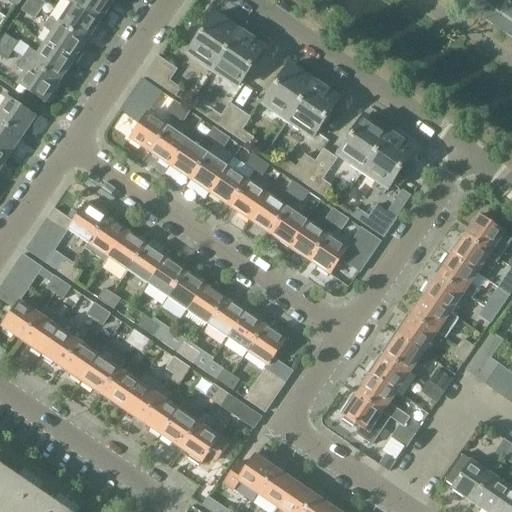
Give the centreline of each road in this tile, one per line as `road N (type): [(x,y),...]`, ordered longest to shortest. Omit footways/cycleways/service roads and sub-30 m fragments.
road 1 (residential): [(344,331),(67,143)]
road 2 (residential): [(466,154),(250,0)]
road 3 (residential): [(415,511),(296,434),(294,413),(344,331)]
road 4 (residential): [(344,331),(466,154)]
road 5 (residential): [(149,511),(146,485),(0,385)]
road 6 (residential): [(67,143),(163,0)]
road 7 (residential): [(0,246),(67,143)]
